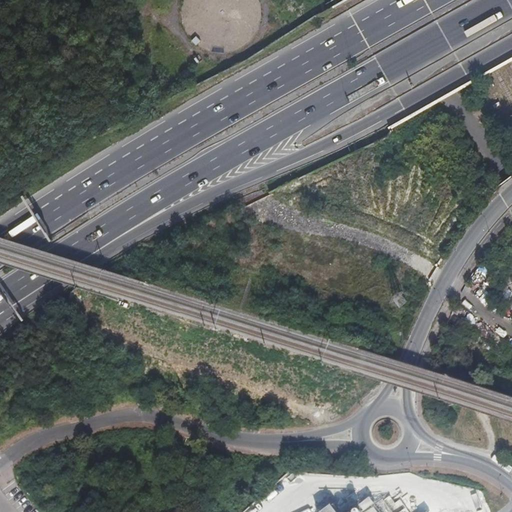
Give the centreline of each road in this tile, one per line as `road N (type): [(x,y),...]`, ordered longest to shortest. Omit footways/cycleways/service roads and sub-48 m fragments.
road 1 (trunk): [(3,299),(82,243),(505,0)]
road 2 (trunk): [(3,299),(356,128),(511,39)]
road 3 (trunk): [(424,0),(0,251)]
road 4 (tertiary): [(392,406),(443,283),(511,189)]
road 5 (unclassified): [(375,0),(511,188)]
road 6 (unknown): [(276,511),(310,491),(368,482),(423,497)]
road 7 (tertiary): [(392,406),(364,415),(356,434),(364,455),(393,463),(414,441)]
